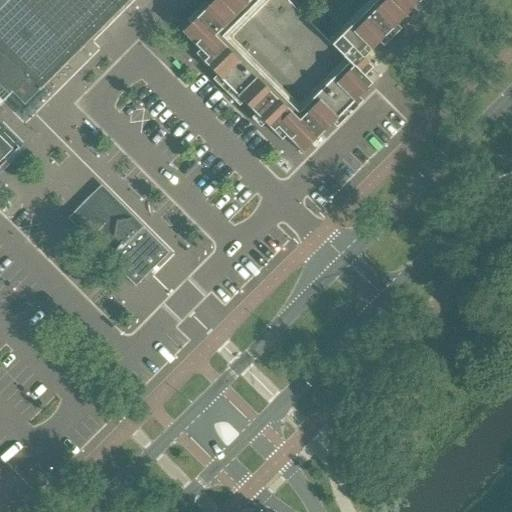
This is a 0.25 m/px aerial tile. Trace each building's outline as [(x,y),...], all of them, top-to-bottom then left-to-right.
[(0,0),(0,64),(7,57),(28,78),(45,61),(58,74),(131,0),(0,0)] [(203,64),(206,66),(219,80),(240,100),(257,118),(273,134),(281,142),(285,138),(294,147),(295,147),(302,155),(358,99),(366,91),(371,86),(364,78),(372,70),(358,56),(366,48),(370,53),(422,0),(216,0),(215,2),(182,35),(199,52),(195,56),(196,56),(203,64)] [(7,57),(0,64),(0,90),(4,95),(7,98),(11,94),(24,107),(39,92),(58,74),(45,61),(28,78),(7,57)] [(0,139),(0,138),(0,162),(12,150),(6,144),(0,139)] [(69,218),(135,287),(168,255),(101,186),(69,218)]
